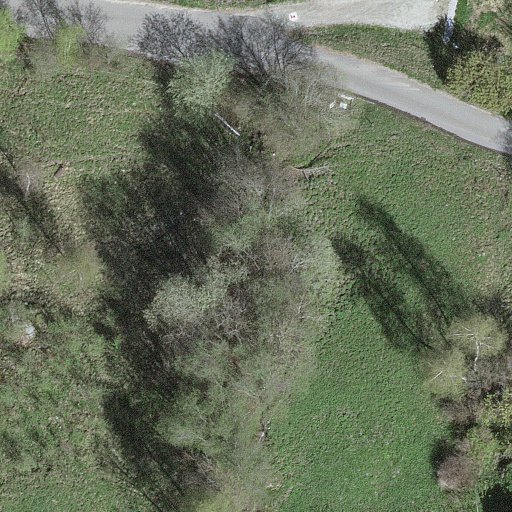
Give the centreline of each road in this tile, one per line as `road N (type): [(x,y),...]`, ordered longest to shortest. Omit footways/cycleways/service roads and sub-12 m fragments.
road 1 (track): [(0,13),(250,61),(511,148)]
road 2 (track): [(171,45),(361,0)]
